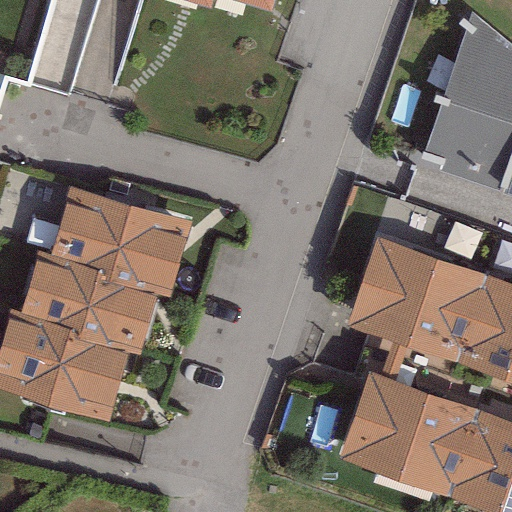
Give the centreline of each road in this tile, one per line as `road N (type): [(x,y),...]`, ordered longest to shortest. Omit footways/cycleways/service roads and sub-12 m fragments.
road 1 (residential): [(239,362),(366,0)]
road 2 (unknown): [(283,235),(6,138)]
